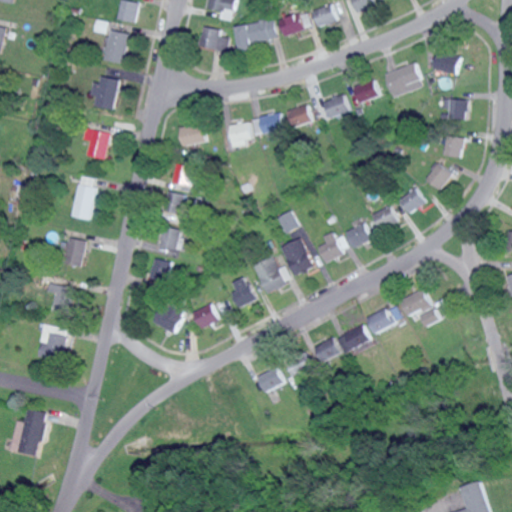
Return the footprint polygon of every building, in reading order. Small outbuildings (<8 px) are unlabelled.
[(136,23),(139,2),(123,0),(121,0),(118,20),(136,23)] [(221,18),(233,21),(237,0),(211,0),(209,8),(223,11),(221,18)] [(353,0),(358,14),(377,7),(374,0),(353,0)] [(318,26),(337,22),(334,5),(314,9),(318,26)] [(281,18),(285,35),(314,29),(310,13),(281,18)] [(108,22),(95,19),(93,31),(106,33),(108,22)] [(238,25),(242,47),(279,40),(276,19),(238,25)] [(223,29),(205,26),(201,47),(229,52),(231,38),(221,36),(223,29)] [(129,33),(110,31),(106,61),(125,64),(129,33)] [(437,70),(460,74),(463,56),(440,52),(437,70)] [(397,98),(427,86),(417,62),(388,74),(397,98)] [(94,82),(92,96),(97,96),(95,106),(115,110),(120,80),(101,76),(100,83),(94,82)] [(363,104),(383,96),(376,79),(356,86),(363,104)] [(326,102),(332,118),(352,111),(346,94),(326,102)] [(471,118),(471,98),(446,97),(445,107),(452,107),(452,117),(471,118)] [(295,128),(314,123),(311,106),(291,111),(295,128)] [(258,136),(287,131),(284,113),(256,118),(258,136)] [(209,142),(205,123),(182,128),(185,147),(209,142)] [(253,146),(251,123),(233,125),(235,148),(253,146)] [(83,138),(90,140),(87,154),(106,158),(111,132),(86,126),(83,138)] [(465,156),(467,136),(449,134),(447,154),(465,156)] [(428,177),(443,189),(456,174),(441,161),(428,177)] [(196,166),(179,162),(174,181),(192,185),(196,166)] [(74,215),(91,218),(99,177),(81,174),(74,215)] [(402,199),(414,213),(429,200),(418,186),(402,199)] [(171,210),(183,212),(186,196),(174,194),(171,210)] [(383,228),(400,219),(391,202),(374,211),(383,228)] [(301,226),(292,210),(279,216),(288,233),(301,226)] [(357,247),(375,238),(368,221),(349,230),(357,247)] [(183,248),(187,229),(169,225),(164,244),(183,248)] [(326,235),(329,242),(321,246),(329,262),(347,253),(335,231),(326,235)] [(283,245),(296,274),(315,266),(303,237),(283,245)] [(87,240),(65,238),(62,263),(84,265),(87,240)] [(287,264),(281,267),(276,255),(256,264),(268,291),(294,280),(287,264)] [(231,283),(242,306),(260,298),(249,274),(231,283)] [(72,309),(71,282),(49,282),(50,310),(72,309)] [(434,305),(426,288),(403,298),(411,315),(434,305)] [(222,315),(232,310),(227,299),(217,304),(222,315)] [(450,311),(441,301),(435,307),(443,317),(450,311)] [(220,319),(212,302),(194,312),(203,328),(220,319)] [(155,321),(176,332),(185,313),(164,303),(155,321)] [(377,332),(405,318),(398,304),(370,317),(377,332)] [(426,326),(441,319),(436,308),(421,315),(426,326)] [(67,327),(44,323),(38,352),(61,357),(67,327)] [(372,340),(366,325),(339,336),(345,351),(372,340)] [(316,345),(323,362),(343,353),(335,337),(316,345)] [(295,378),(314,371),(309,357),(290,364),(295,378)] [(259,374),(266,391),(285,383),(278,366),(259,374)] [(47,412),(29,408),(26,421),(18,420),(12,450),(39,455),(47,412)] [(494,511),(485,480),(465,486),(472,508),(458,511),(494,511)]
